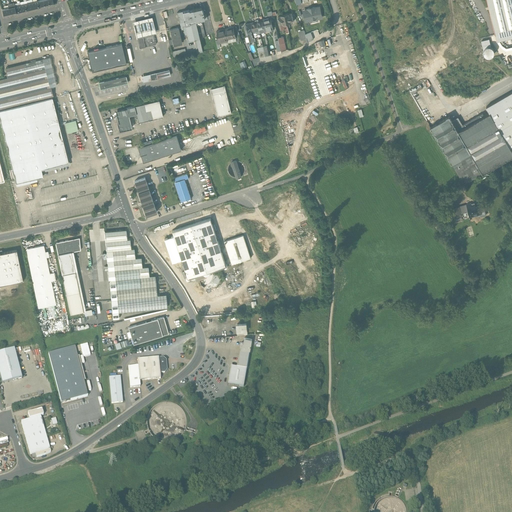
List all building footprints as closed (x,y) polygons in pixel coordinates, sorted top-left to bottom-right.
[(45,0),(41,0),(39,1),(41,8),(47,7),(45,0)] [(511,0),(487,0),(497,40),(511,37),(511,0)] [(39,1),(33,2),(35,10),(41,8),(39,1)] [(33,2),(27,4),(29,11),(35,10),(33,2)] [(27,4),(21,5),(23,13),(29,11),(27,4)] [(21,5),(14,7),(16,14),(23,13),(21,5)] [(14,7),(8,8),(10,16),(16,14),(14,7)] [(315,7),(306,9),(307,10),(302,11),(305,22),(309,21),(310,23),(318,21),(318,19),(322,19),(320,7),(315,8),(315,7)] [(8,8),(2,10),(4,18),(10,16),(8,8)] [(200,8),(192,10),(194,19),(195,21),(204,19),(204,20),(207,19),(206,13),(203,14),(202,12),(200,8)] [(192,10),(189,11),(188,10),(177,12),(179,23),(184,22),(184,21),(185,21),(194,19),(192,10)] [(291,14),(288,14),(285,15),(287,24),(289,23),(293,22),(291,14)] [(285,15),(281,16),(278,17),(279,20),(277,20),(278,25),(279,24),(280,26),(287,24),(285,15)] [(152,17),(132,22),(137,38),(136,37),(142,36),(153,33),(153,34),(156,33),(152,17)] [(269,19),(263,21),(265,32),(265,33),(273,32),(273,30),(272,22),(270,23),(269,19)] [(263,21),(257,22),(259,33),(265,32),(263,21)] [(257,22),(251,23),(253,31),(254,33),(256,33),(257,34),(259,33),(257,22)] [(195,23),(189,24),(189,25),(185,26),(182,27),(183,30),(186,29),(189,40),(196,39),(199,38),(195,23)] [(251,23),(245,25),(245,26),(244,26),(245,30),(246,30),(247,33),(253,31),(251,23)] [(287,24),(280,26),(281,30),(285,29),(286,33),(289,33),(287,28),(287,24)] [(236,27),(224,29),(226,38),(230,37),(231,39),(235,38),(236,42),(242,40),(236,27)] [(178,28),(169,30),(172,39),(169,40),(170,45),(173,44),(173,46),(182,43),(178,28)] [(224,29),(216,31),(219,40),(219,43),(220,43),(227,41),(226,38),(224,29)] [(300,41),(306,39),(305,35),(304,31),(298,33),(300,41)] [(251,32),(247,33),(248,37),(245,38),(246,43),(249,42),(249,43),(255,41),(254,38),(253,38),(251,32)] [(153,33),(142,36),(145,47),(156,44),(153,34),(153,33)] [(310,33),(305,35),(306,39),(307,43),(313,40),(310,33)] [(142,36),(136,37),(137,38),(139,48),(145,47),(142,36)] [(496,54),(495,46),(492,46),(489,36),(482,38),(486,57),(496,54)] [(121,43),(87,52),(92,71),(126,63),(121,43)] [(185,49),(172,53),(173,58),(186,55),(185,49)] [(7,78),(0,79),(0,120),(1,125),(1,126),(3,132),(3,133),(5,140),(4,140),(5,140),(7,147),(6,147),(7,147),(8,154),(8,155),(9,154),(10,161),(10,162),(12,168),(12,169),(14,176),(13,176),(14,176),(15,182),(15,183),(16,183),(22,181),(23,181),(29,180),(30,180),(29,179),(36,178),(42,176),(42,177),(43,176),(43,175),(43,176),(41,169),(48,167),(48,168),(48,167),(54,166),(55,166),(55,165),(61,164),(62,164),(66,163),(61,144),(64,144),(63,141),(63,140),(61,134),(62,134),(61,134),(59,127),(60,126),(59,126),(58,119),(57,119),(56,112),(54,105),(54,104),(52,98),(53,97),(43,60),(5,69),(7,78)] [(168,69),(155,72),(157,78),(170,75),(168,69)] [(150,73),(141,75),(143,81),(151,79),(150,73)] [(126,76),(99,83),(99,85),(100,89),(127,83),(126,79),(126,76)] [(225,86),(211,90),(217,117),(231,113),(225,86)] [(511,92),(486,108),(490,114),(490,113),(511,151),(511,92)] [(159,101),(117,111),(120,124),(117,124),(119,132),(132,129),(129,116),(136,115),(138,123),(163,117),(159,101)] [(490,114),(473,123),(472,121),(456,130),(482,175),(489,171),(490,173),(496,169),(495,168),(511,157),(511,151),(490,113),(490,114)] [(464,186),(482,175),(456,130),(449,117),(430,129),(464,186)] [(144,147),(138,149),(143,163),(181,151),(176,136),(153,144),(144,147)] [(241,178),(236,161),(231,162),(236,179),(241,178)] [(187,174),(173,179),(181,202),(191,199),(184,180),(188,179),(187,174)] [(145,178),(134,182),(138,192),(148,189),(145,178)] [(148,189),(138,192),(141,203),(140,203),(141,204),(141,206),(142,205),(146,216),(156,212),(148,189)] [(482,204),(471,207),(471,204),(467,206),(468,211),(469,215),(469,218),(470,218),(470,217),(479,214),(480,217),(486,216),(482,204)] [(210,219),(172,231),(187,276),(186,278),(186,280),(188,281),(189,280),(190,278),(194,277),(196,282),(207,278),(206,276),(210,275),(211,271),(223,267),(225,268),(227,268),(227,266),(227,265),(225,264),(210,219)] [(130,240),(127,240),(126,230),(104,232),(107,266),(104,266),(105,271),(107,271),(108,281),(109,281),(112,314),(168,309),(167,295),(157,296),(155,276),(149,277),(148,267),(142,268),(141,258),(135,259),(134,249),(131,249),(130,240)] [(243,236),(224,242),(232,264),(251,258),(243,236)] [(68,240),(55,243),(58,255),(71,252),(71,253),(80,251),(79,238),(75,239),(68,240)] [(43,245),(26,249),(38,308),(56,305),(51,281),(56,280),(54,273),(49,274),(43,245)] [(16,250),(0,253),(0,285),(23,280),(16,250)] [(71,252),(58,255),(70,315),(83,312),(71,253),(71,252)] [(164,317),(158,319),(163,336),(169,334),(164,317)] [(158,319),(128,327),(133,345),(163,336),(158,319)] [(246,324),(237,325),(238,335),(247,334),(246,324)] [(252,339),(244,338),(243,343),(241,343),(238,359),(248,360),(252,339)] [(125,347),(125,344),(127,343),(126,340),(115,343),(117,349),(125,347)] [(75,347),(48,354),(61,403),(88,396),(75,347)] [(14,349),(0,352),(0,374),(2,383),(22,378),(14,349)] [(158,358),(137,360),(138,366),(139,381),(160,379),(160,373),(158,358)] [(163,358),(158,358),(160,373),(165,373),(167,370),(166,360),(163,358)] [(238,359),(237,367),(244,368),(247,369),(248,360),(238,359)] [(138,366),(128,367),(130,388),(140,387),(139,381),(138,366)] [(244,368),(237,367),(231,366),(228,384),(244,387),(247,369),(244,368)] [(120,377),(109,378),(111,403),(122,402),(120,377)] [(42,409),(28,413),(29,419),(21,421),(30,455),(35,454),(36,457),(46,455),(51,452),(40,416),(43,415),(42,409)]
